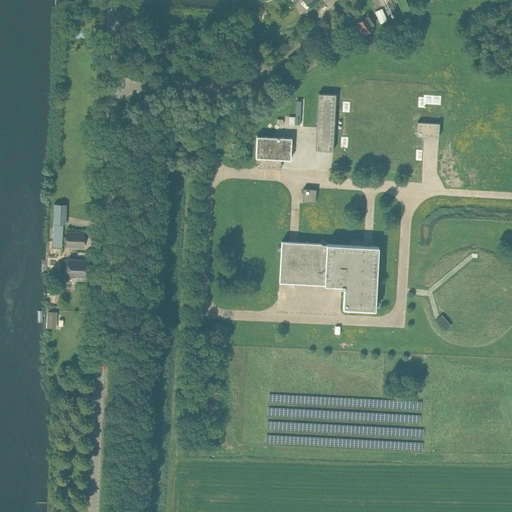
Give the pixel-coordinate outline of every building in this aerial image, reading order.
[(381,23),(388,20),(382,9),(375,13),(381,23)] [(365,33),(373,29),(371,26),(374,25),(368,16),(358,22),(365,33)] [(347,37),(352,34),(347,26),(342,30),(347,37)] [(333,151),(336,94),(318,93),(315,150),(333,151)] [(438,137),(439,123),(417,122),(416,136),(438,137)] [(290,159),(291,138),(257,136),(256,157),(259,157),(259,168),(281,169),(281,158),(290,159)] [(315,202),(316,197),(316,189),(303,188),(302,201),(315,202)] [(65,224),(66,204),(54,203),(53,225),(50,225),(49,247),(62,248),(63,224),(65,224)] [(83,248),(84,233),(72,232),(72,234),(67,233),(66,247),(83,248)] [(375,309),(378,256),(378,246),(282,241),(279,280),(341,284),(341,286),(343,287),(342,307),(375,309)] [(87,276),(88,260),(68,259),(67,275),(69,275),(71,277),(75,277),(77,276),(87,276)] [(55,328),(56,312),(48,312),(47,328),(55,328)] [(445,331),(451,325),(442,315),(436,320),(445,331)]
